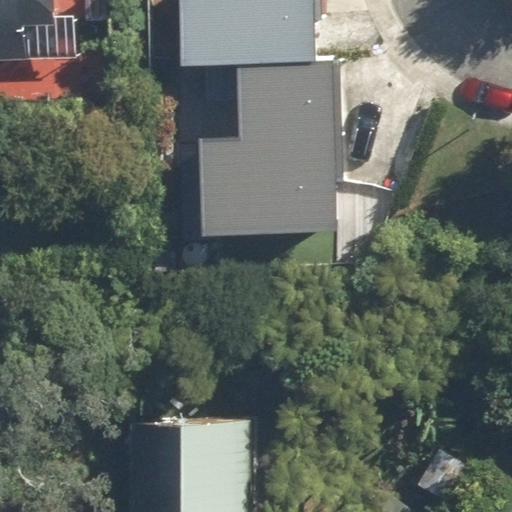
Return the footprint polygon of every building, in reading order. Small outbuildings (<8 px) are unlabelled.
[(0,0),(0,53),(48,52),(47,9),(85,8),(84,0),(0,0)] [(348,0),(208,0),(210,46),(266,44),(268,119),(232,120),(234,214),(372,210),(367,42),(350,43),(348,0)] [(231,394),(154,408),(159,511),(284,511),(278,401),(231,394)] [(447,511),(475,468),(439,445),(411,490),(445,511),(447,511)] [(410,511),(391,495),(375,511),(410,511)]
